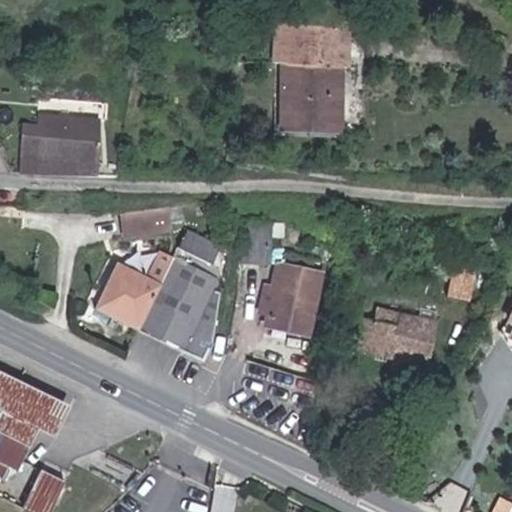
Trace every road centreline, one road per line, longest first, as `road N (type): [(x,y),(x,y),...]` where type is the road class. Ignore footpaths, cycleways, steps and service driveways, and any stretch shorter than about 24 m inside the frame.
road 1 (residential): [(0,177),(511,189)]
road 2 (primary): [(0,321),(389,511)]
